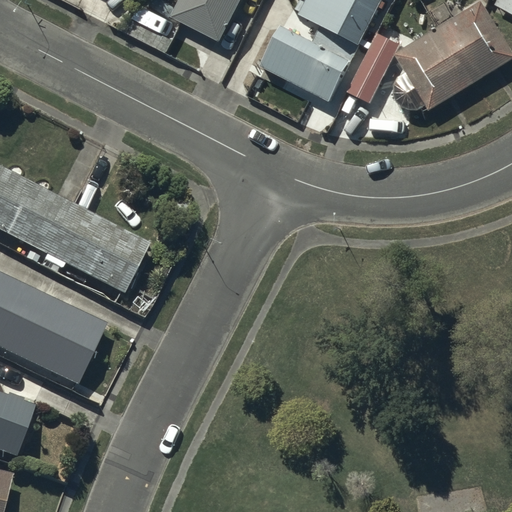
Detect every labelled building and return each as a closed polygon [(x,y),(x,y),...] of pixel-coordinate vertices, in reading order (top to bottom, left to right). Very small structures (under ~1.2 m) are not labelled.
[(144,26),(153,9),(135,0),(126,0),(115,23),(165,50),(171,39),(144,26)] [(181,0),(175,13),(220,36),(237,0),(181,0)] [(306,0),(300,12),(358,40),(377,0),(306,0)] [(511,45),(483,0),(479,0),(397,52),(430,108),(511,55),(511,45)] [(511,0),(496,0),(495,2),(511,10),(511,0)] [(281,23),(260,63),(330,100),(351,60),(281,23)] [(399,42),(378,31),(348,89),(369,100),(399,42)] [(145,242),(0,167),(0,227),(48,252),(44,258),(61,267),(63,263),(119,292),(145,242)] [(186,198),(174,200),(177,221),(189,219),(186,198)] [(165,235),(156,229),(148,240),(157,246),(165,235)] [(40,254),(30,249),(26,256),(36,261),(40,254)] [(105,322),(0,271),(0,346),(77,382),(105,322)] [(6,393),(0,390),(0,448),(14,453),(32,403),(21,400),(22,396),(7,391),(6,393)] [(0,511),(10,473),(0,470),(0,511)]
